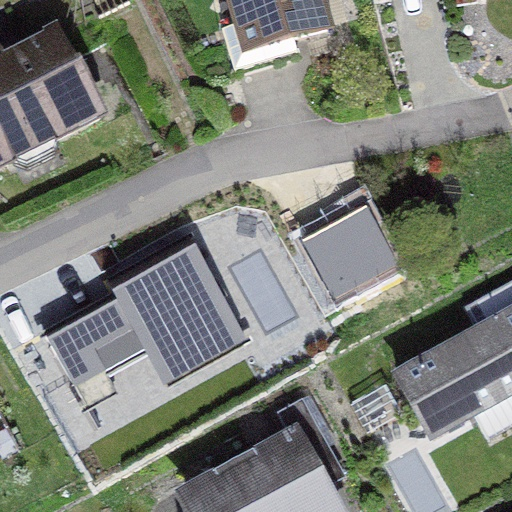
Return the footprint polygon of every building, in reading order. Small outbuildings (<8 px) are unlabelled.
[(318,0),(221,0),(242,69),(331,43),(318,0)] [(511,0),(459,0),(463,18),(511,8),(511,0)] [(0,65),(0,185),(100,135),(53,43),(2,69),(0,65)] [(360,221),(298,260),(328,307),(390,269),(360,221)] [(191,267),(43,355),(71,403),(142,361),(163,397),(241,351),(191,267)] [(511,300),(388,370),(427,440),(511,392),(511,300)] [(329,511),(292,442),(168,506),(171,511),(329,511)]
